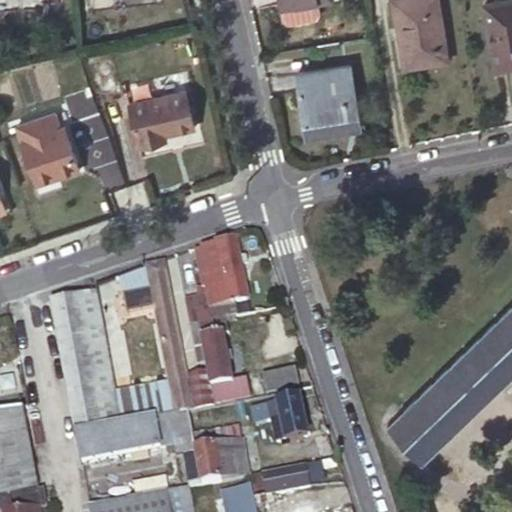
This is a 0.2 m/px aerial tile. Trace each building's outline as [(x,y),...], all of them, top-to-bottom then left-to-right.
[(439,0),(394,0),(404,64),(449,57),(439,0)] [(511,0),(489,0),(487,0),(497,65),(511,62),(511,0)] [(352,63),(299,71),(307,120),(360,112),(352,63)] [(197,87),(140,91),(142,134),(170,132),(170,127),(200,125),(197,87)] [(17,126),(23,141),(37,181),(59,174),(60,178),(81,170),(65,126),(59,128),(54,113),(17,126)] [(59,174),(37,181),(38,185),(60,178),(59,174)] [(201,258),(208,290),(211,290),(215,308),(230,305),(231,307),(248,303),(254,302),(250,279),(248,280),(240,240),(221,245),(221,248),(206,251),(207,257),(201,258)] [(185,362),(168,262),(151,268),(177,417),(188,415),(217,409),(216,406),(211,378),(189,383),(185,362)] [(202,298),(187,301),(192,327),(201,325),(225,320),(234,318),(231,307),(230,305),(215,308),(211,290),(208,290),(201,292),(202,298)] [(55,303),(82,435),(123,428),(101,295),(55,303)] [(511,301),(389,418),(423,455),(511,369),(511,301)] [(248,303),(231,307),(234,318),(251,314),(248,303)] [(225,320),(201,325),(206,349),(208,358),(211,378),(216,406),(250,400),(246,382),(233,384),(224,338),(228,337),(225,320)] [(206,349),(201,325),(192,327),(196,350),(206,349)] [(185,362),(189,383),(211,378),(208,358),(185,362)] [(304,368),(268,375),(272,392),(308,385),(304,368)] [(341,460),(332,434),(309,437),(302,402),(274,407),(276,413),(271,414),(271,418),(267,419),(272,442),(281,445),(285,464),(248,471),(242,443),(217,449),(224,484),(341,460)] [(0,496),(43,488),(27,411),(0,416),(0,496)] [(177,417),(171,419),(177,449),(178,453),(179,454),(176,455),(177,458),(185,457),(196,455),(195,453),(188,415),(177,417)] [(82,435),(88,467),(177,449),(171,419),(151,423),(123,428),(82,435)] [(218,434),(221,447),(243,441),(240,429),(218,434)] [(217,449),(195,453),(196,455),(202,488),(224,484),(217,449)] [(202,488),(196,455),(185,457),(192,490),(202,488)] [(309,470),(264,478),(269,497),(313,488),(309,470)] [(257,511),(253,488),(224,494),(227,511),(257,511)] [(47,490),(15,496),(18,511),(43,511),(51,510),(47,490)] [(183,492),(94,510),(94,511),(196,511),(192,490),(183,492)] [(399,511),(431,511),(428,500),(399,510),(399,511)]
